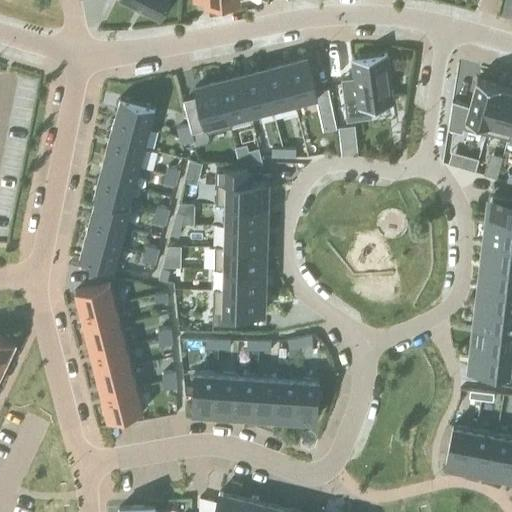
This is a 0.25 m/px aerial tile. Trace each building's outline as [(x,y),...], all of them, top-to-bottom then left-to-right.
[(121,0),(160,20),(170,0),(121,0)] [(351,81),(342,82),(347,120),(373,116),(372,106),(394,103),(393,102),(387,54),(387,53),(352,58),(352,59),(354,76),(351,81)] [(318,96),(308,57),(285,63),(295,102),(316,96),(318,96)] [(295,102),(285,63),(263,69),(273,107),(295,102)] [(273,107),(263,69),(241,74),(251,113),(273,107)] [(251,113),(241,74),(218,80),(228,119),(229,118),(251,113)] [(486,133),(500,84),(477,78),(469,105),(452,100),(447,127),(462,132),(463,127),(486,133)] [(228,119),(218,80),(195,86),(198,97),(184,100),(192,131),(206,128),(207,132),(231,125),(229,118),(228,119)] [(511,129),(511,125),(511,89),(501,86),(501,85),(500,84),(486,133),(487,133),(487,132),(509,139),(511,129)] [(318,96),(316,96),(319,111),(333,108),(330,93),(318,96)] [(150,127),(155,106),(121,97),(115,117),(150,127)] [(145,146),(150,127),(115,117),(110,137),(145,146)] [(191,131),(189,124),(178,127),(180,134),(191,131)] [(193,139),(191,131),(180,134),(182,142),(193,139)] [(139,166),(145,146),(110,137),(105,157),(139,166)] [(247,143),(235,146),(239,161),(252,162),(247,143)] [(357,143),(341,145),(342,154),(358,152),(357,143)] [(284,155),(284,147),(272,147),(272,155),(284,155)] [(296,155),(296,147),(284,147),(284,155),(296,155)] [(479,158),(467,154),(463,166),(476,170),(479,158)] [(134,186),(139,166),(105,157),(100,176),(134,186)] [(497,177),(500,166),(487,163),(484,173),(497,177)] [(178,176),(180,168),(168,165),(166,173),(178,176)] [(217,180),(216,203),(226,204),(226,203),(264,204),(265,181),(247,181),(248,166),(217,165),(217,180)] [(176,184),(178,176),(166,173),(164,181),(176,184)] [(129,204),(134,186),(100,176),(94,197),(96,198),(96,197),(129,205),(129,204)] [(511,197),(492,195),(489,218),(511,220),(511,197)] [(126,226),(131,205),(129,204),(129,205),(96,197),(96,198),(91,216),(126,226)] [(226,204),(225,224),(264,225),(264,204),(226,203),(226,204)] [(167,216),(170,208),(158,205),(156,212),(167,216)] [(181,224),(184,212),(177,210),(174,222),(181,224)] [(165,223),(167,216),(156,212),(154,220),(165,223)] [(121,245),(126,226),(91,216),(86,236),(121,245)] [(511,220),(489,218),(487,239),(511,242),(511,220)] [(178,235),(181,224),(174,222),(171,233),(178,235)] [(225,245),(225,246),(263,247),(264,225),(225,224),(225,244),(225,245)] [(115,266),(121,245),(86,236),(80,257),(115,266)] [(511,263),(511,242),(487,239),(484,261),(511,263)] [(157,255),(159,247),(147,244),(145,252),(157,255)] [(215,245),(214,268),(224,268),(224,267),(263,268),(263,247),(225,246),(225,245),(215,245)] [(155,263),(157,255),(145,252),(143,260),(155,263)] [(511,285),(511,263),(484,261),(482,282),(511,285)] [(170,268),(162,266),(159,278),(167,280),(170,268)] [(223,288),(223,289),(262,290),(263,268),(224,267),(224,268),(223,288)] [(101,279),(103,271),(91,268),(89,276),(101,279)] [(116,303),(110,281),(75,290),(81,312),(116,303)] [(511,307),(511,285),(482,282),(479,304),(511,307)] [(214,288),(213,324),(237,324),(237,312),(261,313),(262,290),(223,289),(223,288),(214,288)] [(167,291),(155,292),(156,301),(168,300),(167,291)] [(121,324),(116,303),(81,312),(86,333),(121,324)] [(511,307),(479,304),(477,325),(511,329),(511,307)] [(127,345),(121,324),(86,333),(92,353),(127,345)] [(511,329),(477,325),(474,347),(511,351),(511,329)] [(172,335),(171,327),(159,328),(160,336),(172,335)] [(0,358),(5,361),(15,341),(0,333),(0,358)] [(313,342),(311,334),(300,336),(301,344),(313,342)] [(173,343),(172,335),(160,336),(160,344),(173,343)] [(301,344),(300,336),(288,339),(290,346),(301,344)] [(218,346),(219,338),(207,338),(206,346),(218,346)] [(230,346),(230,339),(219,338),(218,346),(230,346)] [(259,347),(259,340),(247,339),(247,347),(259,347)] [(271,348),(271,340),(259,340),(259,347),(271,348)] [(132,365),(127,345),(92,353),(97,374),(132,365)] [(511,351),(474,347),(471,369),(511,373),(511,351)] [(137,386),(132,365),(97,374),(102,395),(137,386)] [(176,378),(175,370),(163,371),(164,380),(176,378)] [(214,410),(216,371),(195,370),(192,408),(214,410)] [(234,411),(237,372),(216,371),(214,410),(234,411)] [(255,412),(257,374),(237,372),(234,411),(255,412)] [(275,414),(278,375),(257,374),(255,412),(275,414)] [(295,415),(298,377),(278,375),(275,414),(295,415)] [(317,417),(319,378),(298,377),(295,415),(317,417)] [(177,387),(176,378),(164,380),(165,388),(177,387)] [(143,408),(137,386),(102,395),(108,417),(143,408)] [(481,398),(482,390),(470,389),(470,397),(481,398)] [(493,399),(494,392),(482,390),(481,398),(493,399)] [(468,466),(475,428),(453,424),(446,462),(468,466)] [(489,470),(497,432),(475,428),(468,466),(489,470)] [(510,474),(511,465),(511,434),(497,432),(489,470),(510,474)] [(203,497),(200,497),(200,510),(208,511),(237,511),(241,496),(220,491),(217,500),(203,497)] [(241,496),(237,511),(258,511),(262,501),(241,496)] [(262,501),(258,511),(279,511),(281,506),(262,501)]
